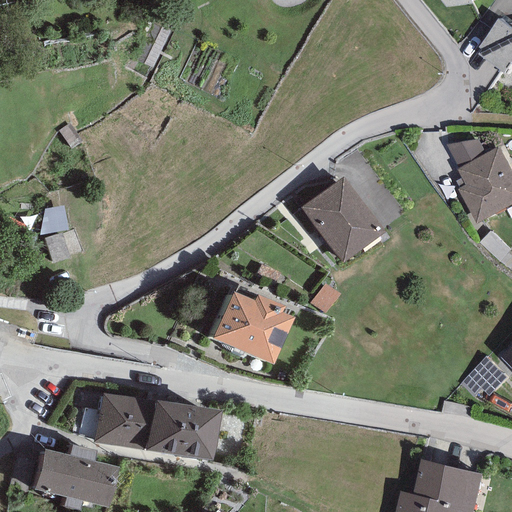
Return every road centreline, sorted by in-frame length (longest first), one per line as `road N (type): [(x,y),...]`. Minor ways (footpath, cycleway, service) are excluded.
road 1 (residential): [(408,0),(446,46),(450,90),(349,137),(178,262),(94,306),(89,318),(97,339),(187,363),(205,387)]
road 2 (residential): [(511,443),(205,387)]
road 3 (residential): [(205,387),(0,348)]
